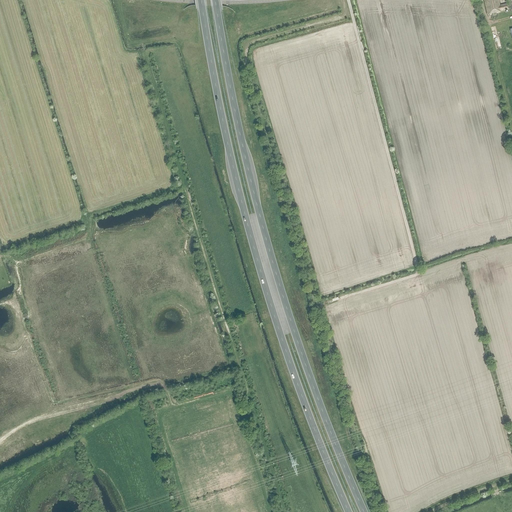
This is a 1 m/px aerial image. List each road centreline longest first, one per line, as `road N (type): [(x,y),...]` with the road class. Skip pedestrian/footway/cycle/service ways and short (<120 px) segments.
road 1 (trunk): [(364,511),(272,261),(215,0)]
road 2 (trunk): [(200,0),(243,211),(291,367),(348,511)]
